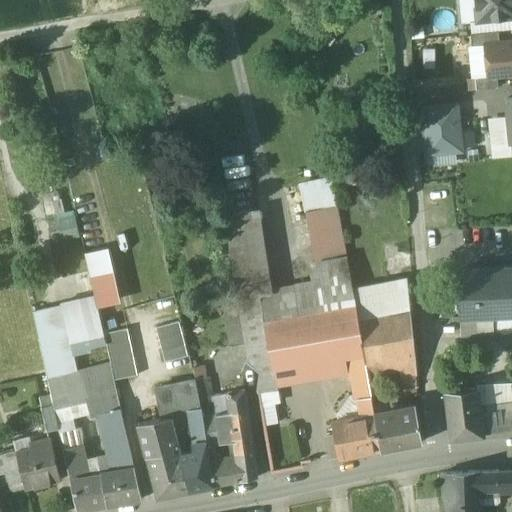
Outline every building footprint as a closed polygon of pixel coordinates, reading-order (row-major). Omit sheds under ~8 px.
[(511,0),(475,0),(478,22),(511,18),(511,0)] [(499,32),(471,35),(472,47),(484,45),(500,44),(499,32)] [(511,42),(500,44),(484,45),(488,77),(497,76),(511,74),(511,42)] [(488,77),(476,78),(477,90),(499,88),(497,76),(488,77)] [(462,151),(457,105),(422,109),(427,155),(462,151)] [(356,156),(331,161),(336,187),(361,182),(356,156)] [(332,177),(301,185),(306,212),(312,211),(338,206),(332,177)] [(338,206),(312,211),(306,212),(317,268),(322,262),(347,258),(348,257),(338,206)] [(260,209),(225,215),(237,296),(238,296),(244,343),(267,339),(259,292),(273,290),(260,209)] [(107,251),(86,256),(96,298),(98,307),(118,302),(107,251)] [(347,258),(322,262),(317,268),(311,275),(313,283),(273,290),(259,292),(267,339),(273,372),(275,371),(345,359),(365,356),(353,291),(347,258)] [(511,268),(459,271),(461,319),(493,317),(511,316),(511,268)] [(408,280),(353,291),(359,323),(411,313),(408,280)] [(237,296),(223,298),(231,347),(245,345),(244,343),(238,296),(237,296)] [(96,298),(33,312),(54,406),(86,399),(85,394),(115,385),(111,364),(77,372),(73,352),(106,345),(104,334),(98,307),(96,298)] [(411,313),(359,323),(365,356),(366,363),(371,362),(401,357),(415,354),(411,313)] [(511,316),(493,317),(494,335),(511,333),(511,316)] [(180,322),(157,328),(166,363),(189,357),(180,322)] [(138,376),(128,329),(104,334),(106,345),(111,364),(115,381),(138,376)] [(267,339),(244,343),(245,345),(245,344),(248,363),(260,374),(258,391),(278,388),(275,371),(273,372),(267,339)] [(415,354),(401,357),(404,383),(409,386),(418,385),(415,354)] [(365,356),(345,359),(348,373),(349,374),(353,373),(357,396),(358,399),(372,397),(367,368),(366,363),(365,356)] [(210,378),(196,381),(201,408),(202,408),(203,417),(217,415),(210,378)] [(196,381),(156,389),(161,417),(189,411),(189,410),(201,408),(196,381)] [(511,383),(477,384),(478,389),(480,405),(495,404),(495,406),(511,404),(511,383)] [(115,385),(85,394),(86,399),(91,419),(121,409),(115,385)] [(278,388),(258,391),(260,406),(275,403),(280,402),(278,388)] [(245,389),(229,392),(227,394),(230,413),(230,414),(234,441),(237,464),(211,468),(215,486),(258,478),(254,447),(245,389)] [(463,390),(445,392),(451,440),(484,437),(484,434),(483,435),(480,405),(478,389),(463,390)] [(372,397),(358,399),(357,396),(360,416),(375,413),(372,397)] [(275,403),(260,406),(264,426),(278,424),(275,403)] [(495,404),(480,405),(483,435),(484,434),(487,434),(488,435),(498,434),(498,433),(511,430),(511,404),(495,406),(495,404)] [(54,406),(42,409),(47,433),(59,430),(54,406)] [(416,407),(375,415),(382,450),(382,451),(422,442),(416,407)] [(201,408),(189,410),(189,411),(193,435),(192,435),(194,444),(207,442),(203,417),(202,408),(201,408)] [(121,409),(91,419),(93,428),(95,433),(96,439),(97,441),(113,437),(126,433),(121,409)] [(217,415),(203,417),(207,442),(208,445),(234,441),(230,414),(230,413),(217,415)] [(360,416),(332,421),(334,433),(327,434),(332,458),(338,456),(339,457),(382,450),(375,415),(375,413),(360,416)] [(170,418),(138,424),(157,498),(190,491),(181,455),(178,446),(180,446),(179,442),(177,443),(170,418)] [(126,433),(113,437),(120,464),(134,462),(126,433)] [(51,438),(29,443),(30,448),(17,452),(18,455),(26,489),(61,481),(51,438)] [(207,442),(194,444),(195,451),(181,455),(190,491),(215,486),(211,468),(208,445),(207,442)] [(84,445),(63,449),(77,511),(108,506),(101,475),(91,477),(84,445)] [(18,455),(3,459),(11,493),(26,489),(18,455)] [(120,464),(111,466),(113,473),(135,471),(134,462),(120,464)] [(475,472),(443,473),(444,511),(476,511),(475,490),(511,487),(511,470),(475,472)] [(113,473),(101,475),(108,506),(142,500),(135,471),(113,473)]
